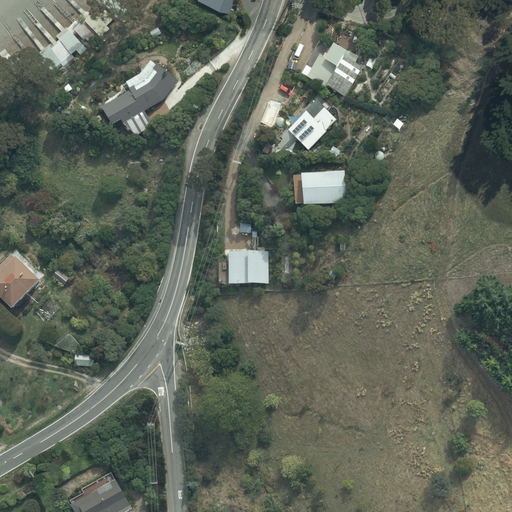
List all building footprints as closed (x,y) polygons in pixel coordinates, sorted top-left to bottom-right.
[(128,12),(116,0),(108,0),(102,5),(117,21),(128,12)] [(116,0),(128,12),(130,14),(139,6),(132,0),(116,0)] [(204,0),(231,12),(233,0),(204,0)] [(95,16),(86,25),(99,37),(105,30),(108,33),(117,23),(106,13),(100,20),(95,16)] [(82,24),(74,32),(84,42),(86,39),(90,44),(96,38),(82,24)] [(61,43),(73,57),(78,53),(81,57),(87,52),(72,34),(61,43)] [(73,57),(61,43),(52,51),(49,48),(38,58),(48,69),(50,68),(53,71),(62,64),(63,66),(73,57)] [(307,69),(303,77),(327,92),(328,90),(345,99),(346,97),(347,98),(363,70),(355,65),(361,55),(352,50),(348,58),(336,52),(329,63),(321,59),(313,72),(307,69)] [(128,96),(103,111),(114,129),(122,124),(124,127),(137,138),(154,128),(146,114),(164,103),(179,83),(159,68),(158,69),(152,65),(142,78),(128,86),(123,89),(128,96)] [(295,132),(290,136),(297,143),(288,152),(293,157),(303,148),(310,155),(328,137),(325,134),(337,122),(326,111),(325,111),(318,104),(303,119),(289,120),(289,121),(290,121),(290,122),(291,122),(291,123),(291,124),(292,124),(292,125),(292,126),(293,126),(293,127),(293,128),(294,129),(294,130),(294,131),(295,131),(295,132)] [(140,160),(128,159),(128,169),(130,169),(130,181),(140,181),(140,160)] [(294,180),(297,210),(306,209),(306,211),(350,207),(346,175),(294,180)] [(241,225),(241,235),(252,235),(252,225),(241,225)] [(94,237),(85,229),(79,236),(83,240),(79,244),(83,248),(94,237)] [(292,247),(280,247),(281,290),(293,289),(292,247)] [(12,254),(0,266),(0,297),(13,310),(41,280),(39,278),(43,273),(22,252),(16,258),(12,254)] [(230,287),(269,286),(268,255),(230,256),(230,287)] [(58,266),(52,273),(63,282),(69,275),(58,266)] [(71,331),(56,343),(76,350),(81,341),(71,331)] [(116,476),(72,504),(76,511),(113,511),(131,501),(116,476)]
